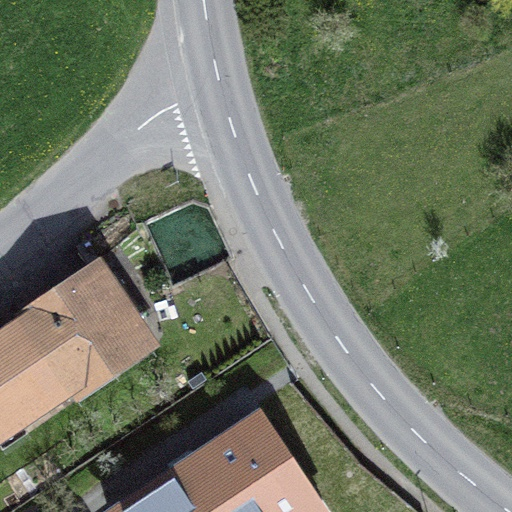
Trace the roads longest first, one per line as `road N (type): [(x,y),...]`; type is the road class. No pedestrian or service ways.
road 1 (tertiary): [(216,70),(256,191),(313,303),(383,398),(507,511)]
road 2 (residential): [(216,70),(0,246)]
